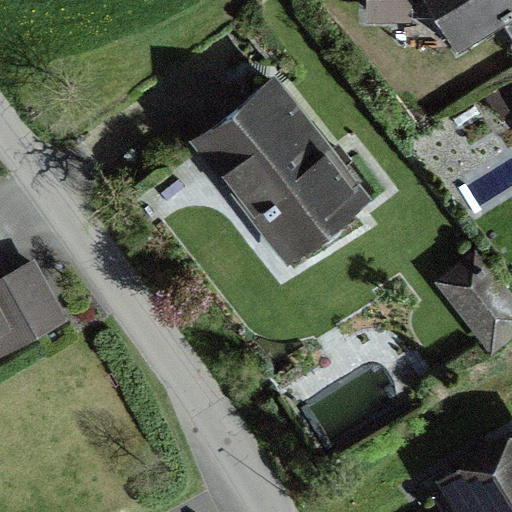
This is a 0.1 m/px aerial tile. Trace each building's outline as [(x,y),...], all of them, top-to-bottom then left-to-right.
[(511,0),(371,0),(371,12),(435,13),(457,48),(501,19),(511,36),(511,41),(510,43),(511,45),(511,0)] [(269,79),(198,135),(291,253),(362,198),(269,79)] [(511,295),(481,255),(449,280),(492,335),(511,319),(511,295)] [(60,315),(31,262),(0,279),(0,330),(7,344),(60,315)] [(511,511),(511,443),(452,481),(470,511),(511,511)]
